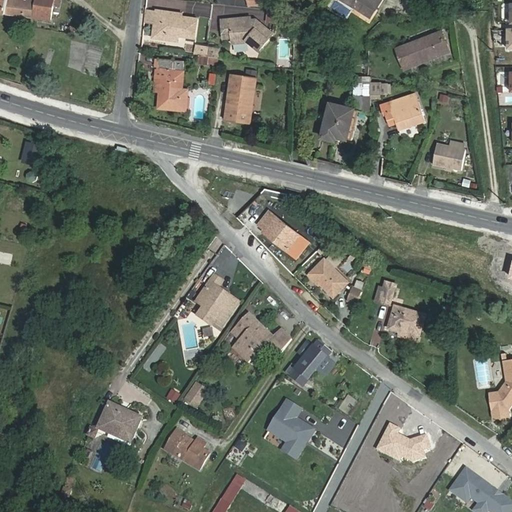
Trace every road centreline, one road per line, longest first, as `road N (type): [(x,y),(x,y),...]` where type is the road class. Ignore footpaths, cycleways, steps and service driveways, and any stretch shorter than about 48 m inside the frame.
road 1 (residential): [(161,142),(160,156),(187,188),(317,324),(511,465)]
road 2 (secondary): [(161,142),(511,224)]
road 3 (unknown): [(498,221),(476,41),(460,19)]
road 4 (residential): [(116,131),(135,0)]
road 5 (secondary): [(0,98),(116,131)]
